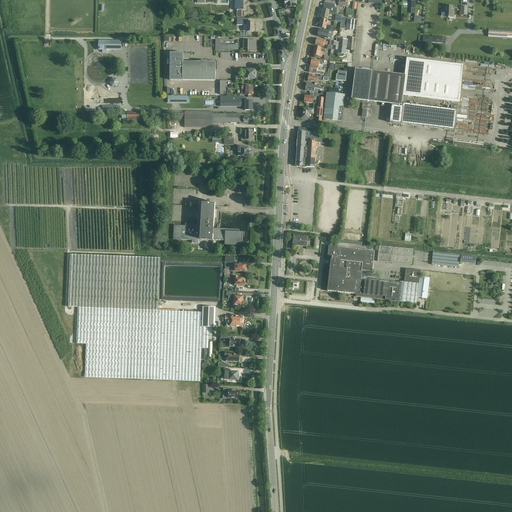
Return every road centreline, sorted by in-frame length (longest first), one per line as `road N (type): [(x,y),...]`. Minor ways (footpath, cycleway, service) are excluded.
road 1 (secondary): [(275,511),(268,380),(284,122)]
road 2 (residential): [(292,122),(317,0)]
